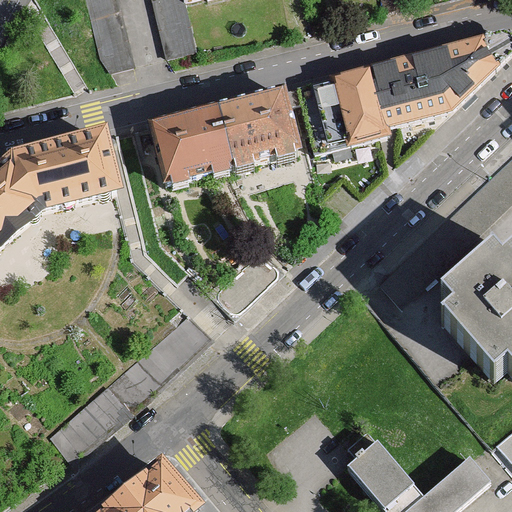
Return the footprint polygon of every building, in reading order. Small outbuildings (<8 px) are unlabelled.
[(117,0),(87,0),(105,73),(133,66),(117,0)] [(181,0),(149,0),(165,62),(195,54),(184,11),(181,0)] [(227,0),(181,0),(184,11),(227,0)] [(399,0),(381,0),(386,19),(403,14),(399,0)] [(504,41),(369,72),(386,139),(453,123),(511,62),(511,46),(510,45),(504,41)] [(349,78),(329,83),(331,92),(322,95),(312,97),(310,89),(296,93),(315,162),(347,153),(348,157),(388,147),(386,139),(369,72),(349,78)] [(284,99),(217,115),(233,179),(300,163),(284,99)] [(217,115),(148,132),(163,196),(233,179),(217,115)] [(107,141),(10,163),(22,214),(41,224),(122,205),(107,141)] [(0,262),(41,224),(22,214),(10,163),(0,171),(0,262)] [(511,179),(503,170),(378,287),(400,310),(511,206),(511,179)] [(232,282),(217,297),(240,321),(284,279),(261,254),(232,282)] [(511,266),(503,275),(491,262),(441,308),(451,320),(440,330),(469,363),(493,389),(505,378),(511,385),(511,266)] [(183,319),(45,439),(68,465),(205,345),(183,319)] [(511,440),(500,451),(511,465),(511,440)] [(379,511),(461,511),(491,487),(468,461),(422,501),(378,449),(347,474),(379,511)] [(118,511),(198,511),(164,472),(125,508),(118,511)]
